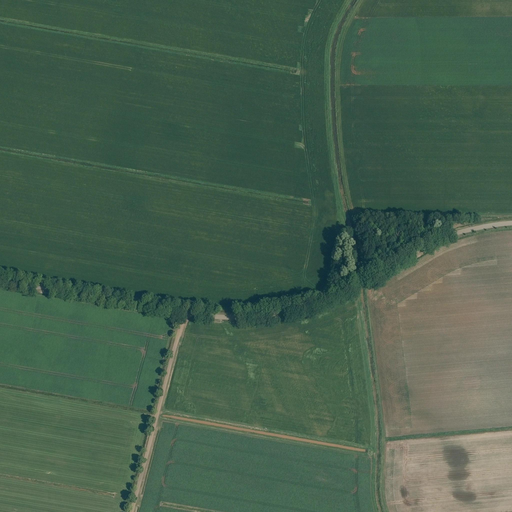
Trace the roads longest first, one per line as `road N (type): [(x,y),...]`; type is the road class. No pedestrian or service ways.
road 1 (unclassified): [(511,224),(433,244),(296,310),(183,315)]
road 2 (track): [(359,285),(334,86),(336,43),(358,0)]
road 3 (unclassified): [(183,315),(131,511)]
road 4 (unclassified): [(183,315),(0,281)]
